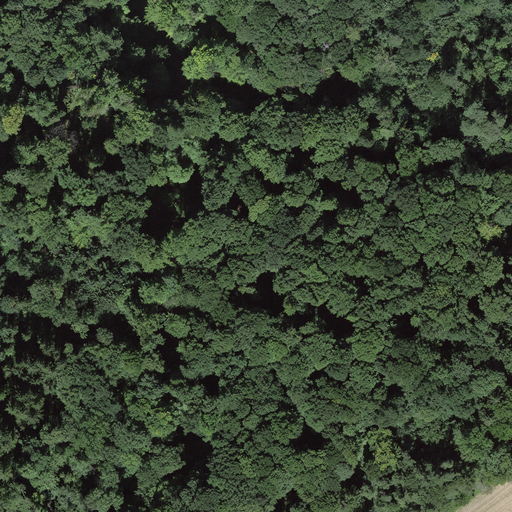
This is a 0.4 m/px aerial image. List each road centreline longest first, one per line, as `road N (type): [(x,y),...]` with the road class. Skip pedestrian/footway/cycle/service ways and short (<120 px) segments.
road 1 (track): [(511,340),(462,278),(426,266),(236,382),(150,459)]
road 2 (track): [(511,381),(494,380),(377,460),(288,472),(228,511)]
road 3 (track): [(0,214),(58,232),(78,234),(91,224),(90,203),(47,111),(29,85),(0,72)]
road 4 (track): [(385,0),(391,20),(511,166)]
